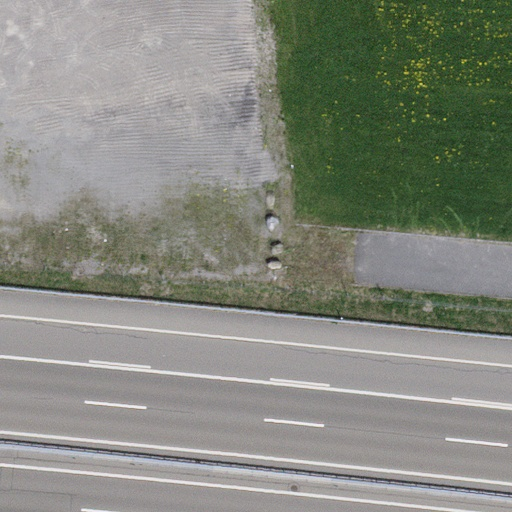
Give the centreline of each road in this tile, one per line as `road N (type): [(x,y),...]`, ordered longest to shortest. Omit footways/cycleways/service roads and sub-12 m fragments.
road 1 (motorway): [(511,446),(166,409)]
road 2 (motorway): [(511,423),(166,409)]
road 3 (motorway): [(166,409),(0,393)]
